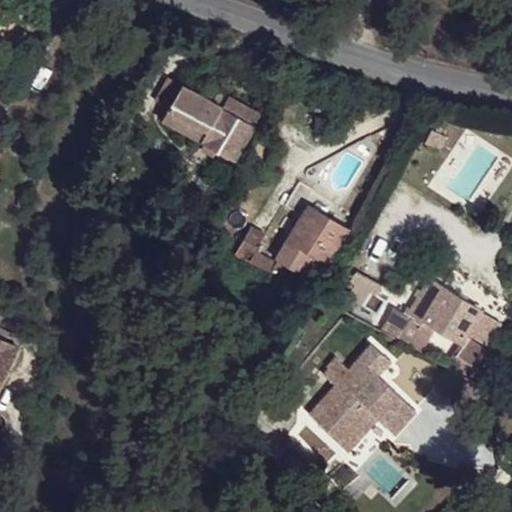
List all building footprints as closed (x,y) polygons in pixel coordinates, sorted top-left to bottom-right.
[(178,86),(166,108),(183,118),(197,96),(178,86)] [(197,96),(183,118),(203,129),(197,140),(231,158),(250,124),(197,96)] [(166,108),(159,120),(177,131),(183,118),(166,108)] [(183,118),(177,131),(197,140),(203,129),(183,118)] [(432,133),(420,128),(415,143),(426,147),(432,133)] [(306,210),(277,260),(313,283),(343,234),(306,210)] [(260,234),(249,227),(231,253),(270,269),(275,260),(251,247),(260,234)] [(344,300),(360,307),(367,294),(372,296),(377,286),(351,273),(346,282),(352,285),(344,300)] [(391,308),(380,330),(396,339),(420,351),(433,324),(459,337),(465,327),(477,304),(423,277),(404,315),(391,308)] [(498,314),(477,304),(465,327),(487,338),(498,314)] [(0,337),(0,384),(19,347),(0,337)] [(454,347),(444,364),(468,378),(485,349),(466,338),(459,350),(454,347)] [(374,345),(309,404),(331,425),(346,412),(361,423),(374,413),(392,429),(413,408),(379,373),(389,362),(374,345)] [(447,366),(434,388),(485,417),(497,396),(447,366)] [(356,451),(342,463),(356,476),(368,464),(356,451)]
